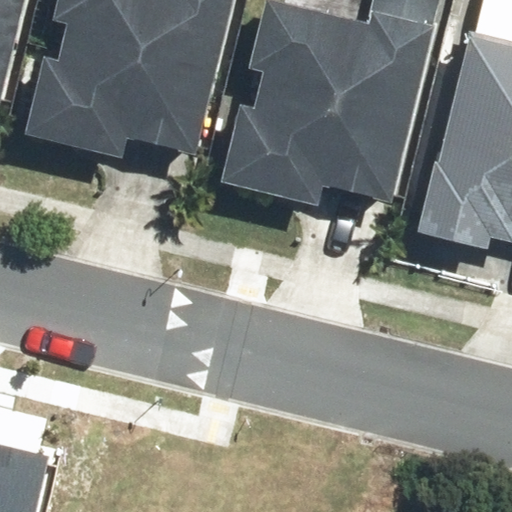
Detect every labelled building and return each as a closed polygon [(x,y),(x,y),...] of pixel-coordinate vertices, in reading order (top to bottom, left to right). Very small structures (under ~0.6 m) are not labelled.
[(0,0),(0,99),(2,100),(25,0),(0,0)] [(200,148),(235,0),(63,0),(59,16),(72,19),(64,54),(51,51),(32,130),(130,153),(135,133),(200,148)] [(397,196),(443,0),(375,0),(372,16),(304,0),(270,0),(255,64),(267,67),(259,103),(249,100),(230,177),(326,200),(330,180),(397,196)] [(511,37),(476,29),(446,156),(442,155),(425,227),(495,243),(497,234),(511,237),(511,37)] [(0,511),(35,511),(49,458),(0,446),(0,511)]
